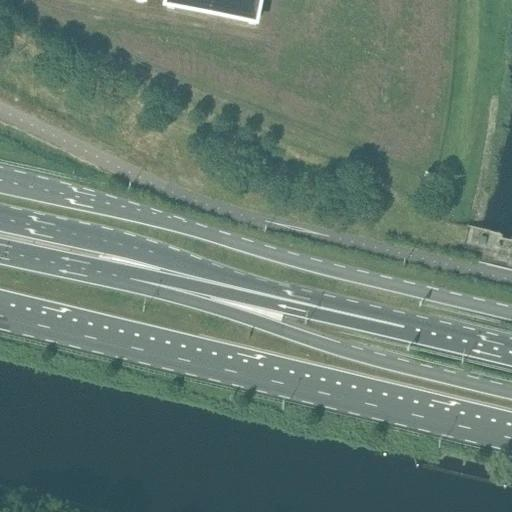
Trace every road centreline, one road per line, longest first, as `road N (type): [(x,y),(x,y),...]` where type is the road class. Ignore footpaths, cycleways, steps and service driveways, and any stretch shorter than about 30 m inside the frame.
road 1 (motorway): [(511,312),(0,177)]
road 2 (trunk): [(0,316),(511,437)]
road 3 (trunk): [(511,390),(351,352),(99,273)]
road 4 (motorway): [(354,314),(157,252),(0,215)]
road 5 (trunk): [(354,314),(99,273)]
road 6 (trunk): [(511,353),(354,314)]
